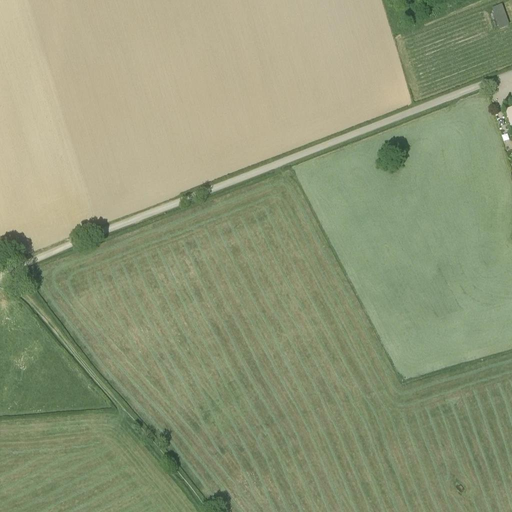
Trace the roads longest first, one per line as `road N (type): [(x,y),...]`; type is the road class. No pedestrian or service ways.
road 1 (unclassified): [(0,275),(511,73)]
road 2 (track): [(0,276),(25,294),(208,511)]
